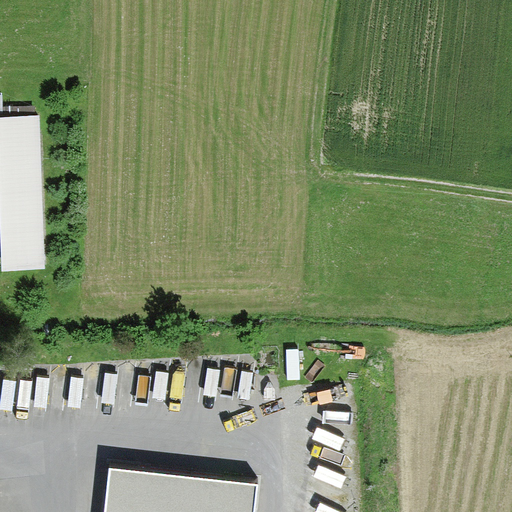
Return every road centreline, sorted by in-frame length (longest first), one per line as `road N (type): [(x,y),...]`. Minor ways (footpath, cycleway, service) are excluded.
road 1 (track): [(511,196),(321,173),(316,150),(334,0)]
road 2 (unknown): [(259,511),(271,442),(261,425),(221,423),(60,447)]
